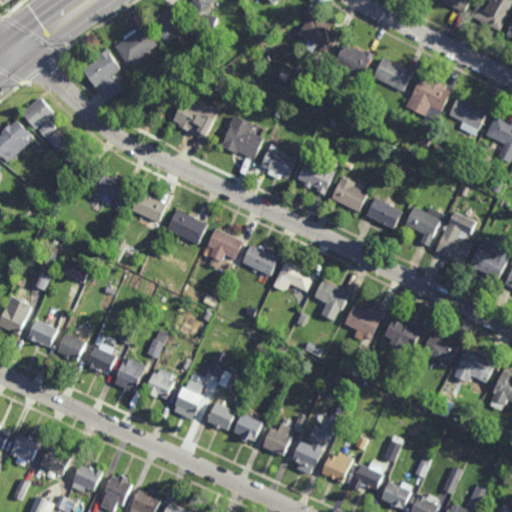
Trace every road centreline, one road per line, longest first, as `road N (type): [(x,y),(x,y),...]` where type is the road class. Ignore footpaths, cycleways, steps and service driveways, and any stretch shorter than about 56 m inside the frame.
road 1 (residential): [(511,329),(138,148),(28,60),(0,50)]
road 2 (residential): [(300,511),(0,375)]
road 3 (residential): [(511,79),(357,0)]
road 4 (primary): [(0,84),(113,0)]
